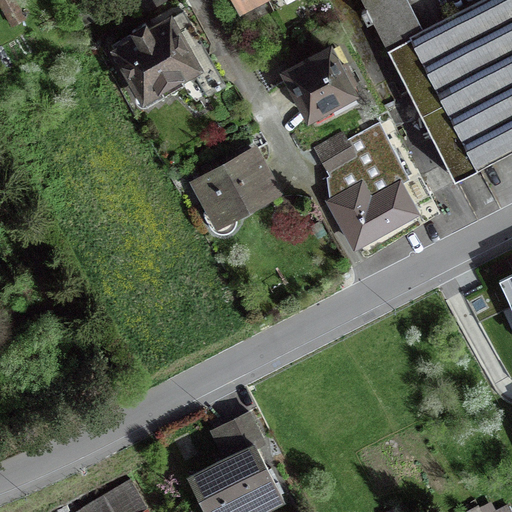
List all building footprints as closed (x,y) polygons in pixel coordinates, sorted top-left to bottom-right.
[(11,0),(0,0),(0,7),(11,27),(23,20),(11,0)] [(134,0),(143,14),(167,0),(111,0),(116,8),(129,0),(134,0)] [(254,8),(267,2),(265,0),(234,0),(239,10),(252,4),(254,8)] [(511,0),(483,0),(421,33),(403,0),(359,0),(364,10),(360,12),(365,24),(370,21),(453,180),(511,149),(511,0)] [(207,56),(206,55),(182,12),(148,32),(144,24),(130,32),(131,34),(111,46),(142,100),(159,90),(162,96),(181,85),(187,94),(195,102),(224,85),(207,56)] [(316,123),(355,102),(347,87),(353,84),(343,65),(337,68),(328,50),(313,58),(311,56),(299,63),(300,65),(285,73),(308,116),(311,114),(316,123)] [(330,201),(329,202),(354,247),(414,213),(398,186),(410,179),(378,123),(344,142),(356,161),(329,176),(339,193),(328,199),(330,201)] [(356,161),(344,142),(341,135),(314,150),(329,176),(356,161)] [(273,192),(273,193),(276,192),(275,190),(274,190),(252,151),(218,171),(216,170),(205,176),(205,178),(195,184),(209,209),(205,211),(211,221),(206,224),(210,230),(215,234),(221,235),(227,233),(231,230),(234,226),(235,221),(234,215),(273,192)] [(460,298),(495,360),(511,350),(511,315),(493,280),(460,298)] [(253,446),(262,442),(247,413),(219,427),(233,455),(188,478),(205,511),(258,511),(281,501),(253,446)] [(142,511),(141,510),(145,508),(128,480),(81,508),(83,511),(142,511)]
